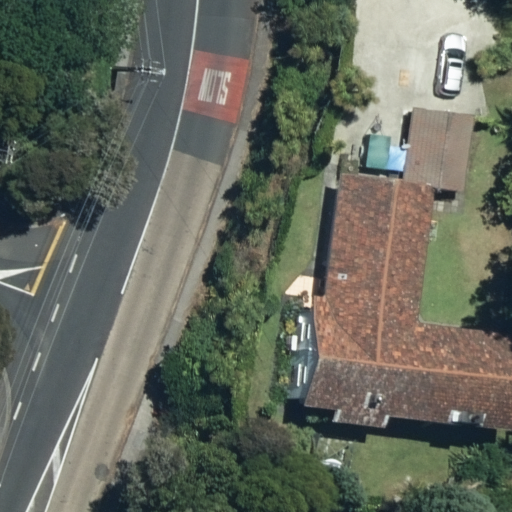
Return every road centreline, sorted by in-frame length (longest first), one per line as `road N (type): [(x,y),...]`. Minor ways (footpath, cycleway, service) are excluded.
road 1 (tertiary): [(203,0),(176,142),(117,325)]
road 2 (tertiary): [(117,325),(31,511)]
road 3 (residential): [(0,275),(117,325)]
